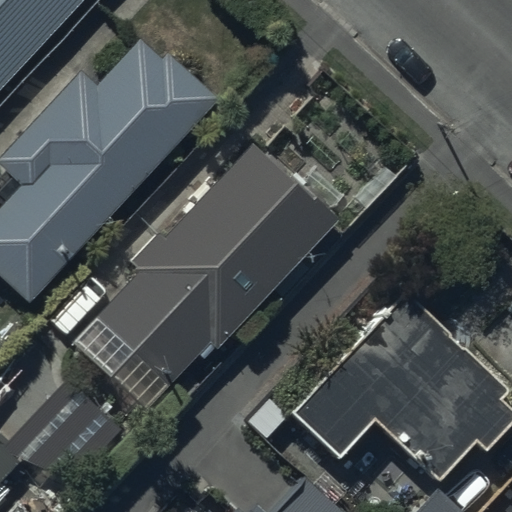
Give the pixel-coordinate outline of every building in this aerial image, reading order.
[(0,0),(0,75),(69,0),(0,0)] [(72,61),(0,139),(0,156),(18,172),(0,191),(0,266),(24,288),(206,87),(159,44),(154,49),(132,30),(89,76),(72,61)] [(334,208),(244,125),(127,252),(135,259),(91,306),(163,373),(201,333),(210,342),(334,208)] [(499,377),(396,282),(285,401),(331,443),(366,404),(431,464),(466,427),(480,440),(511,405),(511,404),(491,386),(499,377)] [(0,441),(0,470),(14,455),(0,441)] [(461,511),(431,481),(400,511),(461,511)] [(234,501),(224,492),(206,511),(272,511),(246,488),(234,501)]
